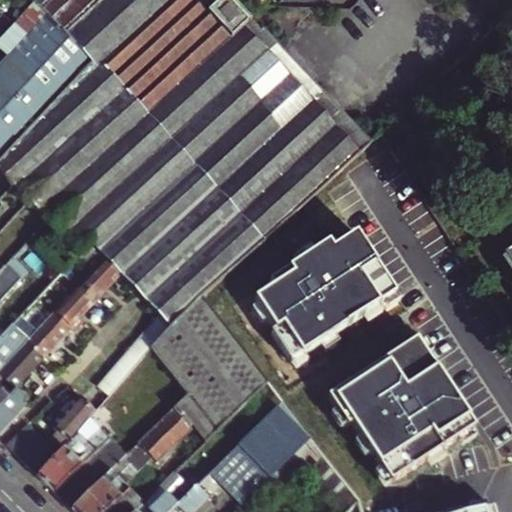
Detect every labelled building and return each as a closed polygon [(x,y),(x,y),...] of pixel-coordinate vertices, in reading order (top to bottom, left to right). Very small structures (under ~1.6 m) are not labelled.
[(361,152),(374,140),(321,85),(266,28),(263,31),(249,17),(232,0),(103,0),(66,35),(93,61),(53,104),(14,146),(0,161),(0,172),(13,185),(29,201),(48,221),(31,240),(64,272),(91,243),(107,260),(121,275),(138,294),(147,304),(158,315),(166,325),(170,328),(203,297),(239,264),(265,242),(263,241),(324,185),(361,152)] [(31,0),(38,6),(66,35),(103,0),(31,0)] [(0,161),(14,146),(53,104),(93,61),(66,35),(38,6),(20,24),(2,43),(0,44),(0,161)] [(381,134),(388,144),(413,122),(405,112),(381,134)] [(294,275),(256,300),(295,361),(395,297),(355,236),(332,251),(328,245),(290,270),(294,275)] [(511,250),(496,260),(511,285),(511,250)] [(81,287),(96,301),(121,275),(107,260),(81,287)] [(0,307),(2,306),(0,304),(0,302),(22,279),(7,265),(7,266),(0,273),(0,307)] [(54,316),(69,330),(96,301),(81,287),(69,299),(54,316)] [(267,383),(204,300),(148,348),(170,375),(186,395),(171,410),(188,428),(202,442),(267,383)] [(95,388),(105,397),(166,325),(158,315),(95,388)] [(28,344),(43,358),(69,330),(54,316),(30,342),(28,344)] [(30,342),(13,326),(0,340),(0,373),(28,344),(30,342)] [(416,342),(332,398),(390,485),(474,429),(416,342)] [(0,373),(0,374),(14,388),(43,358),(28,344),(0,373)] [(0,433),(26,406),(26,399),(14,388),(0,374),(0,433)] [(60,451),(89,418),(94,412),(79,398),(53,429),(55,432),(49,439),(60,451)] [(192,511),(207,498),(220,511),(235,511),(270,478),(310,439),(282,403),(199,486),(172,511),(192,511)] [(188,428),(171,410),(126,456),(70,511),(106,511),(128,490),(188,428)] [(37,478),(53,494),(108,438),(89,418),(60,451),(55,457),(37,478)] [(26,467),(37,478),(55,457),(46,448),(48,445),(28,425),(5,447),(26,467)] [(53,494),(70,511),(126,456),(108,438),(53,494)] [(347,511),(357,502),(310,439),(270,478),(286,495),(307,474),(345,511),(347,511)] [(134,511),(172,511),(199,486),(191,479),(186,484),(182,481),(173,472),(142,504),(134,511)] [(106,511),(134,511),(142,504),(128,490),(106,511)]
